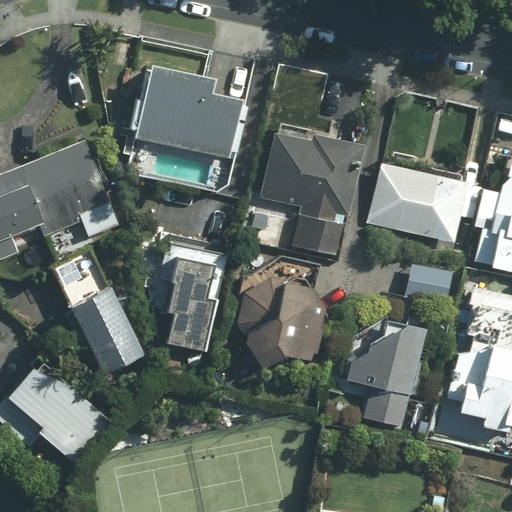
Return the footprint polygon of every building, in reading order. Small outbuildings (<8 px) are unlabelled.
[(161,55),(143,130),(236,151),(251,87),(225,81),(227,70),(161,55)] [(349,212),(355,213),(371,135),(321,125),(320,134),(280,126),(266,194),(305,202),(298,234),(342,243),(349,212)] [(89,132),(0,166),(0,247),(3,255),(23,248),(18,233),(47,222),(51,230),(86,216),(92,233),(124,221),(89,132)] [(475,174),(389,157),(376,220),(462,237),(475,174)] [(511,173),(510,176),(500,223),(490,221),(483,254),(511,260),(511,173)] [(170,305),(184,308),(177,333),(210,342),(235,244),(178,230),(168,271),(177,274),(170,305)] [(459,266),(417,257),(408,295),(451,304),(459,266)] [(277,267),(252,283),(243,319),(271,360),(298,342),(320,355),(337,294),(324,275),(305,267),(277,267)] [(150,349),(119,278),(80,295),(111,366),(150,349)] [(372,372),(366,411),(409,419),(415,384),(420,385),(439,313),(422,308),(350,349),(343,371),(372,372)] [(471,400),(497,405),(492,414),(511,419),(511,325),(507,325),(469,344),(451,390),(473,391),(471,400)] [(55,350),(0,402),(0,409),(30,441),(47,425),(80,459),(122,419),(55,350)]
